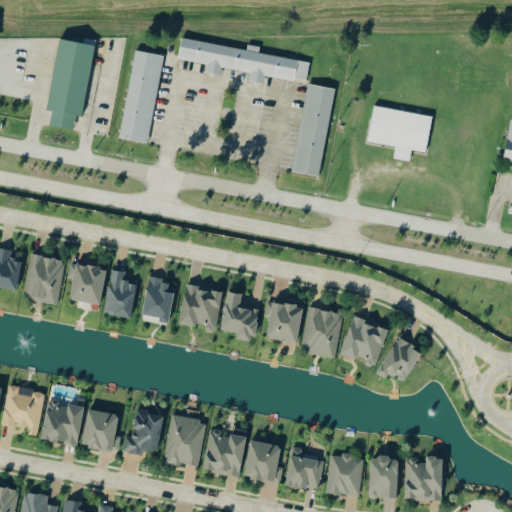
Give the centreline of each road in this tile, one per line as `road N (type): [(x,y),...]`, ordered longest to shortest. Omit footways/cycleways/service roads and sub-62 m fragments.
road 1 (secondary): [(0,179),(511,276)]
road 2 (secondary): [(511,241),(0,144)]
road 3 (residential): [(450,331),(402,299),(352,282),(0,214)]
road 4 (residential): [(0,457),(276,511)]
